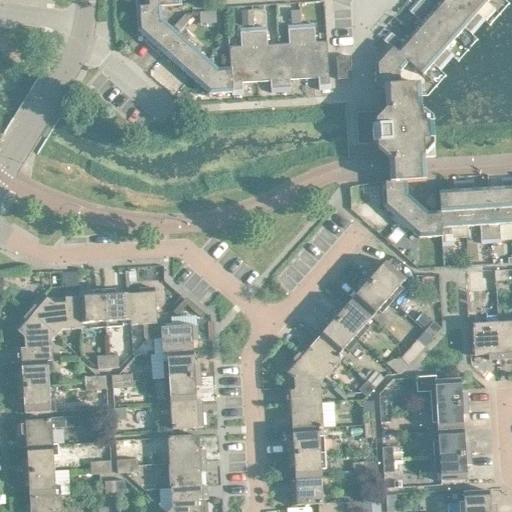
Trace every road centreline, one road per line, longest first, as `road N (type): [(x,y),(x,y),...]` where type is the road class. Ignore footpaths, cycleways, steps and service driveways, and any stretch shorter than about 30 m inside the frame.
road 1 (residential): [(276,316),(182,240),(48,247),(0,219)]
road 2 (residential): [(253,511),(251,351),(276,316)]
road 3 (tertiary): [(0,169),(73,38)]
road 4 (residential): [(276,316),(364,220)]
